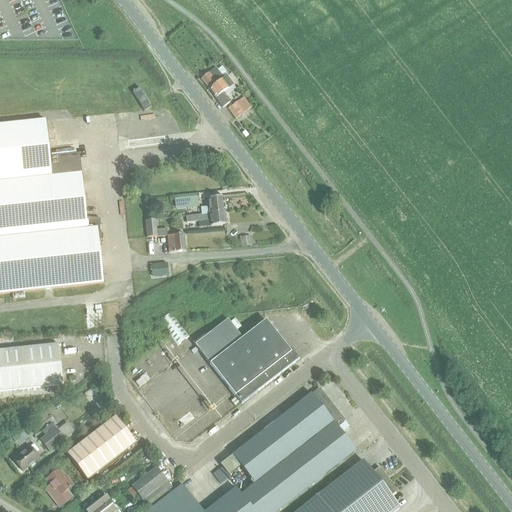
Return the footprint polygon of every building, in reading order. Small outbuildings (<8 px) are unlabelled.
[(216,68),(201,80),(223,109),(231,103),(226,96),(235,89),(233,87),(234,86),(227,76),(224,78),(218,71),(216,68)] [(228,110),(235,120),(251,108),(244,98),(228,110)] [(177,108),(122,110),(123,129),(178,127),(177,108)] [(76,132),(112,133),(112,115),(76,115),(76,132)] [(0,295),(103,284),(97,228),(87,229),(80,155),(50,158),(46,121),(0,126),(0,295)] [(175,206),(199,203),(198,194),(174,197),(175,206)] [(202,215),(225,212),(224,198),(208,200),(209,208),(201,208),(202,215)] [(226,225),(225,212),(210,214),(202,215),(202,216),(186,217),(187,223),(210,221),(211,227),(226,225)] [(147,238),(167,237),(167,230),(156,231),(156,220),(146,221),(147,238)] [(167,237),(169,254),(186,252),(184,235),(167,237)] [(250,238),(240,239),(241,249),(252,247),(250,238)] [(151,266),(152,277),(169,275),(168,264),(151,266)] [(177,347),(189,337),(171,314),(159,323),(177,347)] [(229,389),(237,400),(241,405),(299,360),(291,350),(289,352),(266,322),(242,340),(228,321),(195,346),(229,389)] [(163,355),(174,346),(167,337),(156,347),(163,355)] [(0,351),(0,392),(63,386),(58,345),(0,351)] [(144,366),(152,362),(149,356),(141,360),(144,366)] [(196,376),(202,384),(211,377),(205,369),(196,376)] [(195,395),(202,388),(197,382),(189,388),(195,395)] [(147,511),(278,511),(356,452),(337,428),(345,422),(319,389),(221,466),(229,476),(240,467),(255,486),(241,496),(236,489),(206,511),(202,511),(182,485),(147,511)] [(186,425),(194,419),(189,412),(181,418),(186,425)] [(136,444),(116,419),(67,457),(87,482),(136,444)] [(40,441),(49,452),(65,440),(56,429),(40,441)] [(14,461),(23,472),(39,460),(30,448),(14,461)] [(395,511),(400,509),(390,496),(397,491),(379,468),(372,474),(363,461),(296,511),(395,511)] [(134,502),(140,498),(142,501),(148,508),(172,489),(157,468),(126,492),(134,502)] [(60,470),(48,480),(60,496),(55,500),(60,507),(73,497),(68,491),(75,486),(69,479),(68,480),(60,470)] [(236,473),(235,474),(234,475),(234,476),(234,477),(234,478),(234,479),(235,480),(236,481),(237,481),(238,481),(239,481),(240,481),(241,480),(242,480),(242,479),(243,478),(243,477),(243,476),(242,475),(242,474),(241,474),(241,473),(240,473),(239,473),(238,473),(237,473),(236,473)] [(230,487),(230,486),(230,485),(229,483),(227,482),(225,481),(223,482),(222,483),(220,484),(220,486),(221,489),(222,490),(223,491),(225,492),(227,491),(229,490),(230,489),(230,487)] [(114,511),(116,510),(106,497),(96,505),(93,502),(83,510),(84,511),(114,511)]
